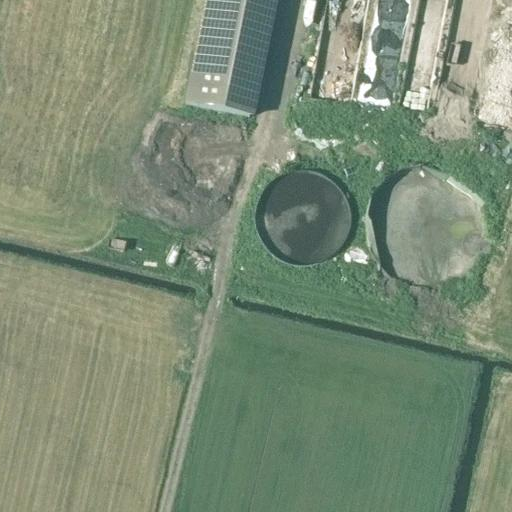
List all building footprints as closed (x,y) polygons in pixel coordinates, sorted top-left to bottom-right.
[(274,0),(208,0),(186,107),(249,121),(274,0)] [(371,0),(328,0),(311,80),(353,89),(371,0)] [(413,6),(405,63),(408,63),(405,82),(399,81),(396,101),(425,105),(438,10),(413,6)] [(448,97),(473,98),(476,30),(451,29),(448,97)] [(359,267),(362,254),(343,248),(339,261),(359,267)]
